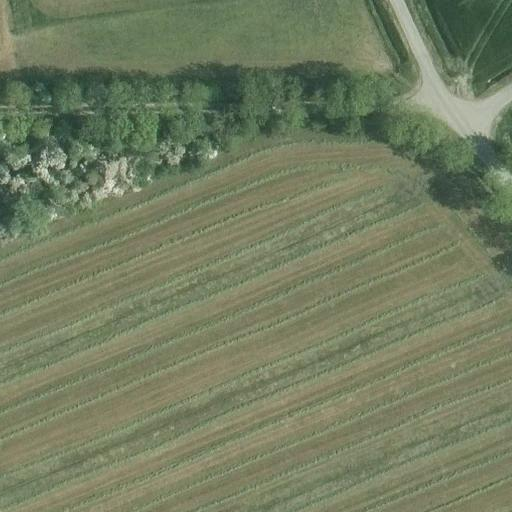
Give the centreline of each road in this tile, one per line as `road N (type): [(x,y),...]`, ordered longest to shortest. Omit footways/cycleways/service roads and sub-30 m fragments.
road 1 (track): [(0,119),(405,110),(444,96)]
road 2 (residential): [(511,176),(444,96),(398,0)]
